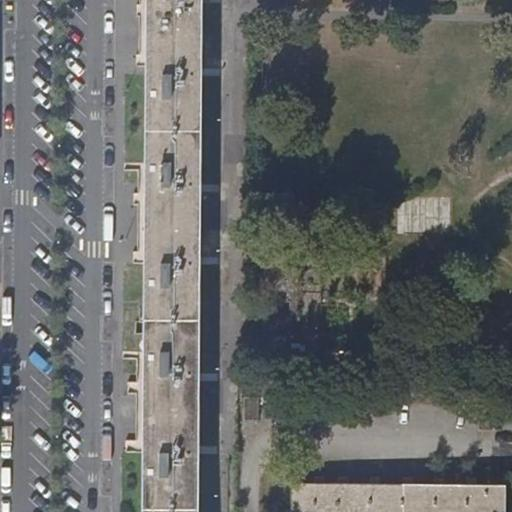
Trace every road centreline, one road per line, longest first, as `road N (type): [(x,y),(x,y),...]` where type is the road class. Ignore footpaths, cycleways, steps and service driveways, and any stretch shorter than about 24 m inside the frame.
road 1 (residential): [(24,0),(20,511)]
road 2 (residential): [(98,511),(98,0)]
